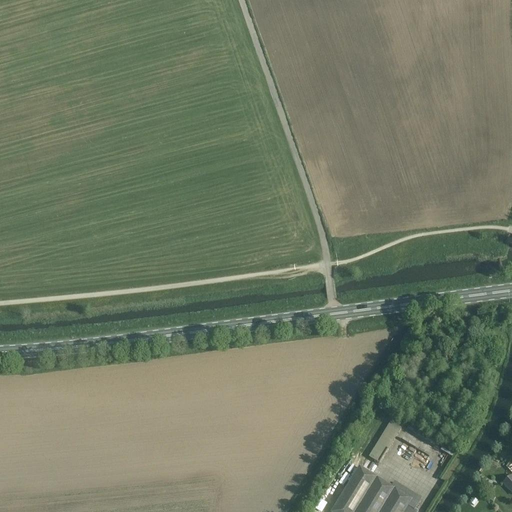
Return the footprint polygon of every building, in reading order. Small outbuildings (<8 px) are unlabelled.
[(369,458),(381,465),(402,430),(390,423),(369,458)] [(413,429),(397,456),(404,460),(414,444),(418,447),(425,436),(413,429)] [(441,454),(437,460),(447,466),(451,460),(441,454)] [(508,482),(511,478),(511,472),(511,471),(510,471),(506,467),(500,472),(508,482)] [(405,511),(413,500),(360,468),(332,511),(405,511)]
